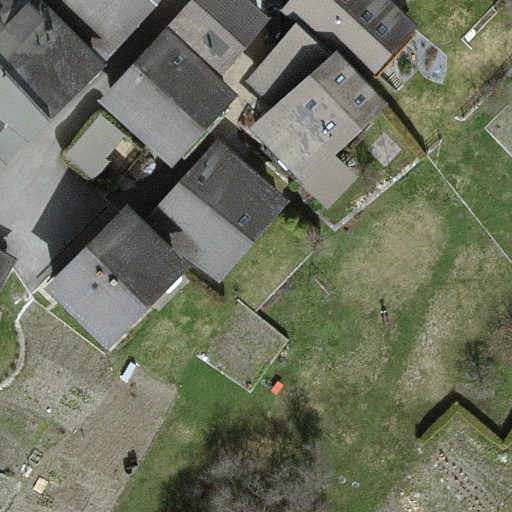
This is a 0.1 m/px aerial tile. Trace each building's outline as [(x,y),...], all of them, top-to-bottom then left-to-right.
[(0,0),(0,157),(21,175),(114,75),(30,0),(0,0)] [(174,0),(47,0),(118,63),(174,0)] [(201,0),(105,108),(181,172),(250,100),(233,83),(281,31),(240,0),(201,0)] [(392,0),(305,0),(290,19),(346,63),(380,90),(429,29),(392,0)] [(342,65),(265,135),(317,192),(394,121),(342,65)] [(231,284),(293,211),(219,150),(158,222),(210,266),(231,284)] [(0,197),(13,182),(0,171),(0,197)] [(136,210),(58,296),(121,354),(200,268),(136,210)] [(0,306),(20,260),(0,250),(0,306)]
